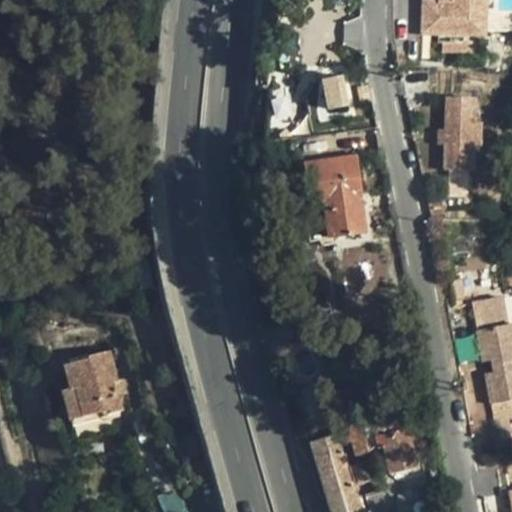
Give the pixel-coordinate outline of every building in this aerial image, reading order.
[(439,0),(439,2),(423,1),(422,35),(484,38),(485,0),(439,0)] [(327,109),(352,103),(346,73),(321,78),(327,109)] [(298,128),(294,80),(269,82),(273,130),(298,128)] [(447,98),(446,129),(445,148),(444,172),(471,172),(472,149),(478,149),(479,125),(472,124),(473,100),(447,98)] [(366,231),(355,156),(305,163),(311,204),(316,238),(366,231)] [(133,252),(141,289),(154,287),(146,249),(133,252)] [(453,301),(465,299),(462,280),(451,281),(453,301)] [(511,401),(511,324),(506,326),(501,297),(472,302),(481,349),(487,348),(489,361),(492,373),(495,386),(487,388),(494,422),(511,418),(511,417),(509,402),(511,401)] [(483,362),(489,361),(487,348),(481,349),(483,362)] [(118,380),(110,350),(89,356),(90,359),(103,411),(104,415),(123,410),(119,395),(115,381),(118,380)] [(385,389),(411,384),(405,358),(379,364),(385,389)] [(103,411),(90,359),(64,366),(70,389),(63,391),(72,426),(85,422),(83,417),(103,411)] [(495,386),(492,373),(485,374),(487,388),(495,386)] [(351,442),(355,455),(369,451),(360,417),(346,421),(348,430),(341,431),(345,444),(351,442)] [(418,466),(409,430),(376,437),(379,448),(383,447),(389,473),(418,466)] [(340,435),(312,443),(332,511),(389,511),(383,490),(358,497),(354,485),(370,480),(365,463),(350,467),(340,435)]
